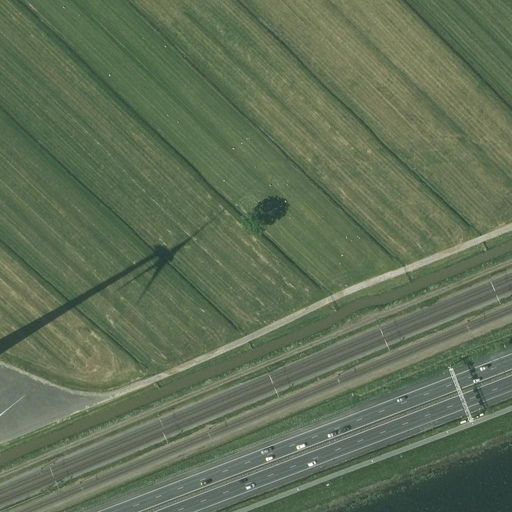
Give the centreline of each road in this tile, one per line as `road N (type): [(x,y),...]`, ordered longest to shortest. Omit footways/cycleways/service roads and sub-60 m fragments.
road 1 (motorway): [(511,360),(118,511)]
road 2 (motorway): [(172,511),(511,382)]
